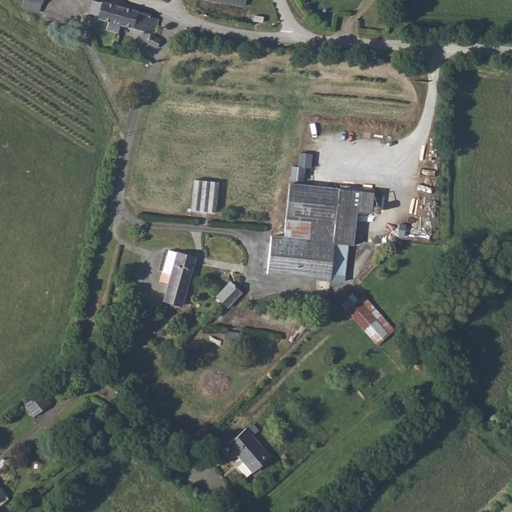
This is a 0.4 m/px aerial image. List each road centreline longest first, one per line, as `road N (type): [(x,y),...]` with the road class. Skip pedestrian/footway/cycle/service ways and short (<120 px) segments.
road 1 (unclassified): [(173,16),(132,123),(122,209),(136,222),(257,237),(253,284),(320,288)]
road 2 (residential): [(245,511),(218,480),(195,480),(123,420),(66,404),(7,438)]
road 3 (unclassified): [(511,52),(300,39)]
road 4 (unclassified): [(300,39),(173,16)]
